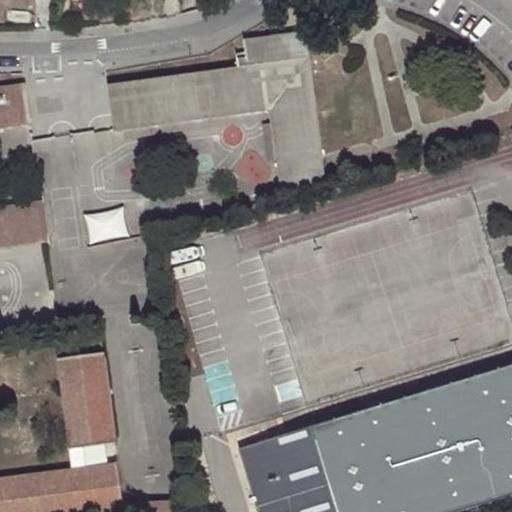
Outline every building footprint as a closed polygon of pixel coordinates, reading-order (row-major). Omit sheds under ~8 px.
[(271,45),(306,41),(305,30),(269,36),(271,45)] [(322,154),(306,41),(271,45),(269,36),(243,40),(246,57),(237,58),(238,66),(107,83),(112,131),(269,111),(276,162),(322,154)] [(0,124),(30,120),(25,82),(0,86),(0,124)] [(0,244),(46,238),(40,200),(0,206),(0,244)] [(125,206),(87,213),(93,241),(131,233),(125,206)] [(72,468),(0,477),(0,511),(101,511),(123,509),(116,462),(106,464),(104,444),(116,443),(103,354),(58,359),(72,468)] [(257,511),(456,511),(511,495),(511,364),(238,448),(257,511)] [(185,511),(185,500),(145,503),(146,511),(185,511)]
